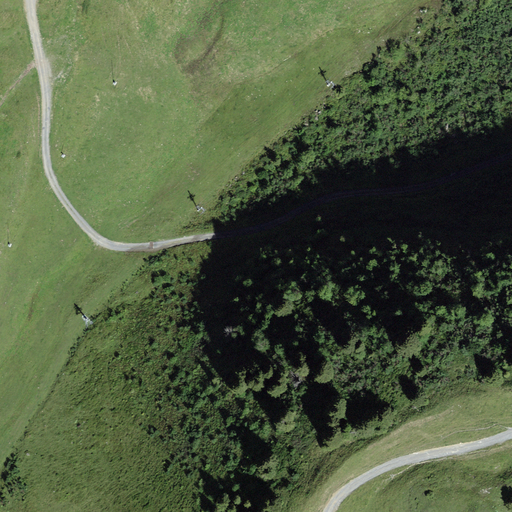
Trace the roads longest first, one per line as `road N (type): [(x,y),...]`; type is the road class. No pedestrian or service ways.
road 1 (track): [(511,153),(416,188),(336,196),(255,229),(112,246),(82,225),(52,178),(30,0)]
road 2 (track): [(331,511),(388,467),(494,451),(511,440)]
